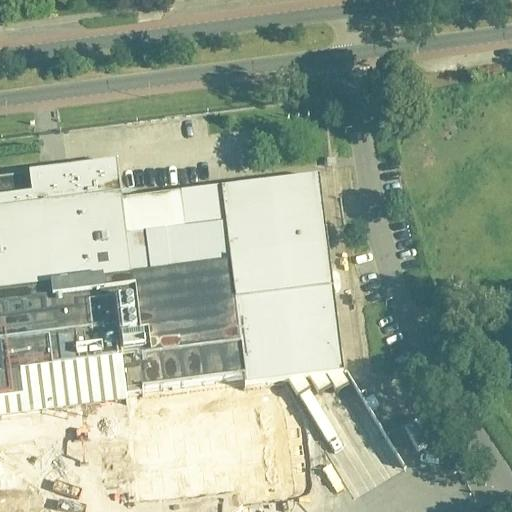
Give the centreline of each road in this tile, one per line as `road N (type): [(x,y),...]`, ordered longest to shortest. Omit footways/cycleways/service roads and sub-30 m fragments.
road 1 (tertiary): [(0,105),(352,59)]
road 2 (tertiary): [(347,12),(0,59)]
road 3 (tertiary): [(352,59),(511,36)]
